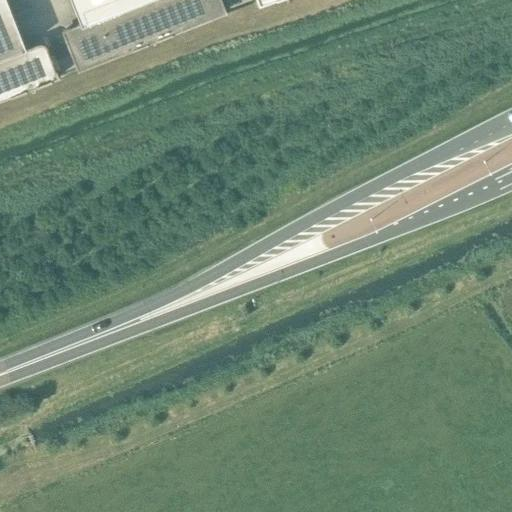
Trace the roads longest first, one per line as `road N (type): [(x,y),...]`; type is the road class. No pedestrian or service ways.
road 1 (primary): [(511,118),(328,209),(186,303)]
road 2 (primary): [(186,303),(511,183)]
road 3 (primary): [(0,383),(186,303)]
